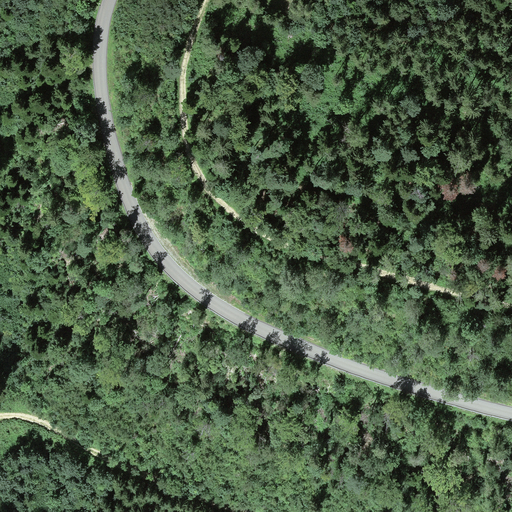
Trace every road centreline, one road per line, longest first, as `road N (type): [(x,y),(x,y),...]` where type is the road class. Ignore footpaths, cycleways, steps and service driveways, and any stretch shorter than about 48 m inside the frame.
road 1 (tertiary): [(511,413),(275,335),(167,264),(135,213),(113,151),(99,67),(109,0)]
road 2 (track): [(204,0),(185,55),(181,115),(189,158),(226,209),(293,248),(511,307)]
road 3 (track): [(243,511),(84,447)]
